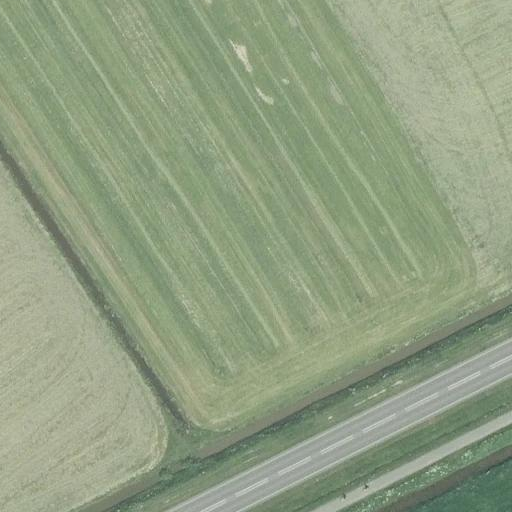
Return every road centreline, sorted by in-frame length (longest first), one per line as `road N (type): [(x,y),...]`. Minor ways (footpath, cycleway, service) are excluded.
road 1 (trunk): [(203,511),(511,356)]
road 2 (unclassified): [(323,511),(511,417)]
